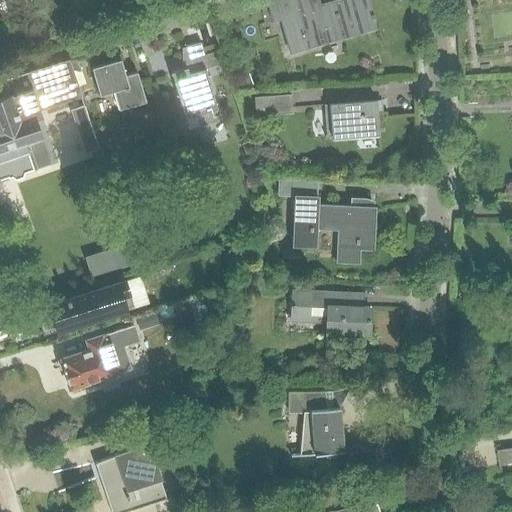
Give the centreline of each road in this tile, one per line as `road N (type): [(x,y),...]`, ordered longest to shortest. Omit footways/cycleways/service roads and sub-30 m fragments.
road 1 (residential): [(458,511),(430,322),(439,218),(427,0)]
road 2 (residential): [(0,76),(256,0)]
